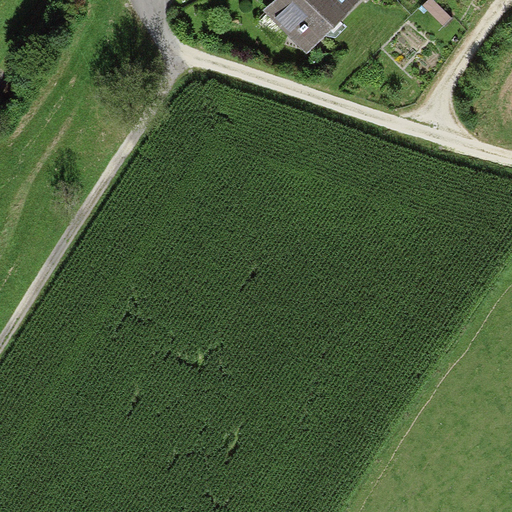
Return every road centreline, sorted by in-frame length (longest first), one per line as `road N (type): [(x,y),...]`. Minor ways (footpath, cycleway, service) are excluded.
road 1 (track): [(187,53),(0,348)]
road 2 (track): [(187,53),(511,148)]
